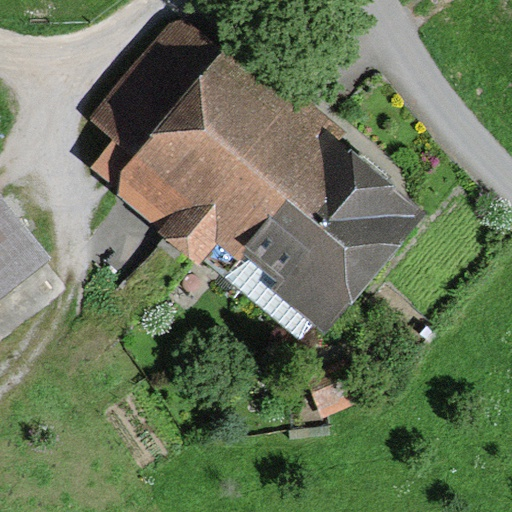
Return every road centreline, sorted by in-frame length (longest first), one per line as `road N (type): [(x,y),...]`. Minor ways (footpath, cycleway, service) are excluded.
road 1 (track): [(0,379),(62,291),(57,108),(93,46),(156,0)]
road 2 (unclassified): [(374,0),(418,88),(511,189)]
